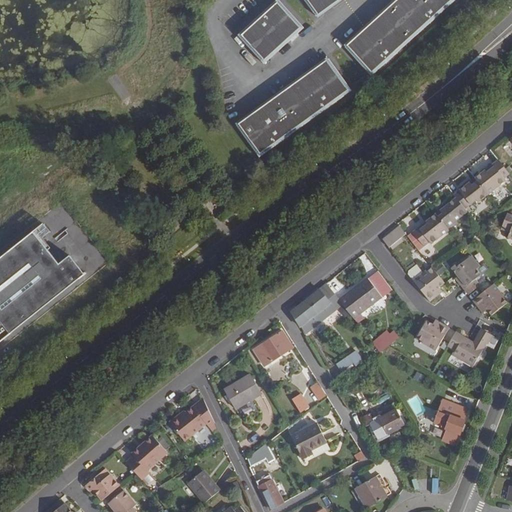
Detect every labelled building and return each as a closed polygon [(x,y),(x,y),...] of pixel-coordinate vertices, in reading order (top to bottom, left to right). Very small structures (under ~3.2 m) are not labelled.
[(303,28),(277,0),(276,0),(236,35),(263,64),(303,28)] [(340,0),(306,0),(319,16),(340,0)] [(458,0),(457,0),(397,0),(344,46),(348,51),(369,76),(458,0)] [(329,58),(235,123),(258,156),(353,90),(333,62),(329,58)] [(511,174),(510,173),(500,159),(476,178),(489,195),(506,181),(504,179),(511,174)] [(479,203),(489,195),(476,178),(455,194),(457,198),(466,209),(477,200),(479,203)] [(468,212),(466,209),(457,198),(437,214),(450,231),(458,224),(456,221),(468,212)] [(61,203),(0,251),(0,350),(110,263),(61,203)] [(432,244),(450,231),(437,214),(413,232),(424,246),(430,242),(432,244)] [(511,233),(509,238),(511,239),(511,215),(508,214),(502,230),(511,233)] [(407,234),(401,226),(382,241),(389,249),(407,234)] [(459,277),(456,279),(469,295),(481,286),(476,280),(482,276),(477,270),(481,267),(473,256),(461,265),(459,263),(453,269),(459,277)] [(408,275),(414,281),(423,273),(417,265),(409,272),(408,275)] [(423,273),(414,281),(431,303),(443,293),(440,288),(445,284),(433,268),(428,272),(427,271),(423,273)] [(389,283),(378,270),(369,277),(384,296),(390,292),(385,286),(389,283)] [(384,297),(384,296),(369,277),(346,295),(339,300),(342,305),(354,320),(384,297)] [(474,301),(484,314),(488,311),(493,316),(508,304),(504,299),(505,298),(495,284),(474,301)] [(338,298),(327,285),(291,312),(304,334),(342,305),(339,300),(338,298)] [(437,353),(451,329),(437,321),(434,326),(428,323),(418,340),(424,343),(423,345),(437,353)] [(314,326),(304,334),(308,340),(319,332),(314,326)] [(391,345),(400,337),(394,330),(385,338),(381,333),(371,341),(379,352),(390,343),(391,345)] [(495,337),(482,330),(475,342),(457,333),(448,348),(457,353),(454,357),(474,369),(489,343),(491,343),(495,337)] [(282,352),(287,349),(280,335),(252,351),(261,369),(284,356),(282,352)] [(350,356),(338,364),(344,371),(355,363),(350,356)] [(413,379),(421,383),(424,375),(416,372),(413,379)] [(251,376),(225,390),(236,408),(261,394),(251,376)] [(321,396),(315,385),(308,390),(314,400),(321,396)] [(305,406),(298,396),(290,401),(296,411),(305,406)] [(208,427),(214,422),(203,400),(186,414),(182,417),(180,415),(170,423),(184,442),(206,424),(208,427)] [(442,412),(442,402),(439,410),(437,410),(432,423),(436,424),(442,412)] [(459,434),(468,412),(442,402),(442,412),(436,424),(442,427),(459,434)] [(249,404),(237,410),(240,417),(253,410),(249,404)] [(393,413),(391,408),(378,418),(387,433),(388,434),(398,427),(393,413)] [(369,421),(373,418),(367,410),(361,415),(367,423),(369,421)] [(396,411),(393,413),(398,427),(405,424),(396,411)] [(387,433),(378,418),(373,418),(369,421),(380,438),(387,433)] [(292,435),(305,458),(314,452),(312,447),(327,439),(317,421),(292,435)] [(441,431),(458,438),(459,434),(442,427),(441,431)] [(133,458),(128,463),(137,474),(142,480),(149,474),(147,472),(154,466),(168,453),(154,436),(131,456),(133,458)] [(275,459),(268,442),(248,457),(251,464),(266,457),(268,462),(275,459)] [(352,456),(357,463),(364,458),(360,451),(352,456)] [(154,466),(147,472),(149,474),(151,477),(158,470),(154,466)] [(205,470),(203,472),(210,481),(212,479),(205,470)] [(103,502),(121,488),(107,471),(87,487),(92,493),(94,491),(103,502)] [(205,504),(222,490),(212,479),(210,481),(203,472),(189,484),(205,504)] [(364,511),(365,511),(392,494),(381,476),(353,494),(364,511)] [(269,510),(282,503),(270,477),(257,483),(269,510)] [(134,511),(133,510),(137,507),(125,492),(110,505),(115,511),(134,511)] [(71,511),(65,505),(61,500),(48,510),(45,511),(71,511)]
